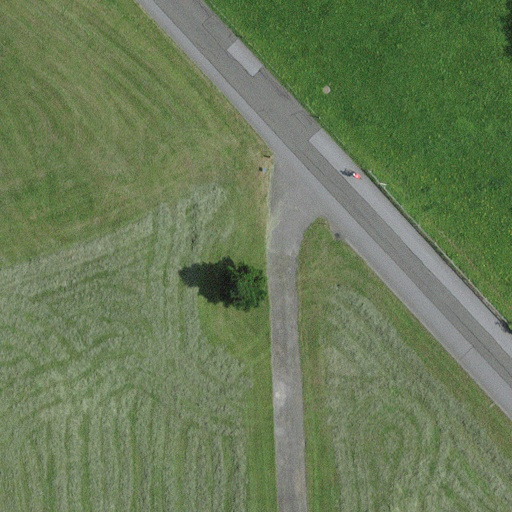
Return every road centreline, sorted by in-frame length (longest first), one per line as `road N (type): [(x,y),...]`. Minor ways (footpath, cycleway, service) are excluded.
road 1 (unclassified): [(511,348),(183,0)]
road 2 (track): [(316,140),(289,255),(294,511)]
